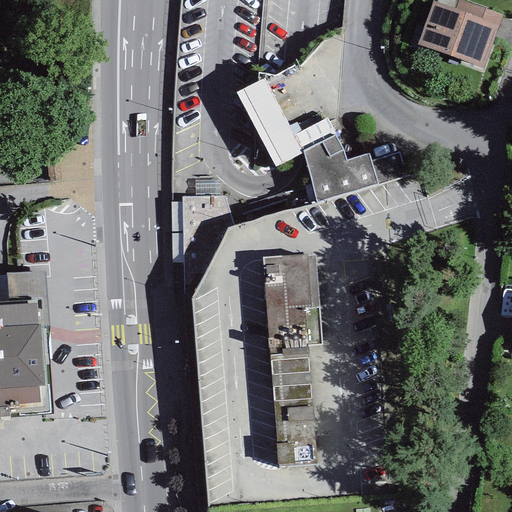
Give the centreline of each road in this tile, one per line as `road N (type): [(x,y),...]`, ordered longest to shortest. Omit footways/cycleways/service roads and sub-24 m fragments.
road 1 (residential): [(468,511),(494,244),(490,144),(396,119),(362,75),(369,0)]
road 2 (primary): [(135,0),(128,255),(142,484)]
road 3 (unclassified): [(0,496),(142,484)]
